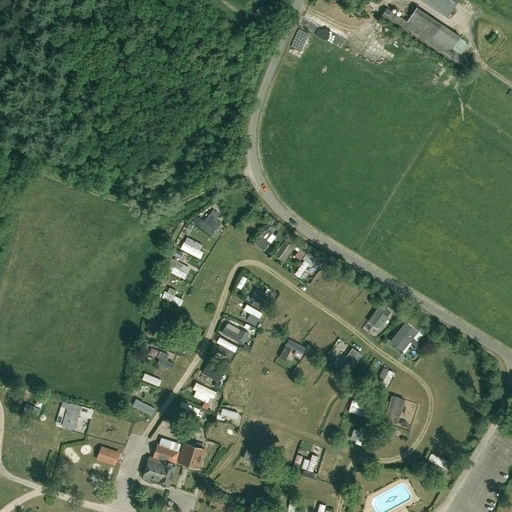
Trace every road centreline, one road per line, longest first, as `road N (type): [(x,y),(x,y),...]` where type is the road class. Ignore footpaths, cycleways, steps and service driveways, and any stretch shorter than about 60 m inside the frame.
road 1 (unclassified): [(511,358),(269,200),(255,172),(254,116),(299,0)]
road 2 (track): [(255,172),(162,217),(0,158)]
